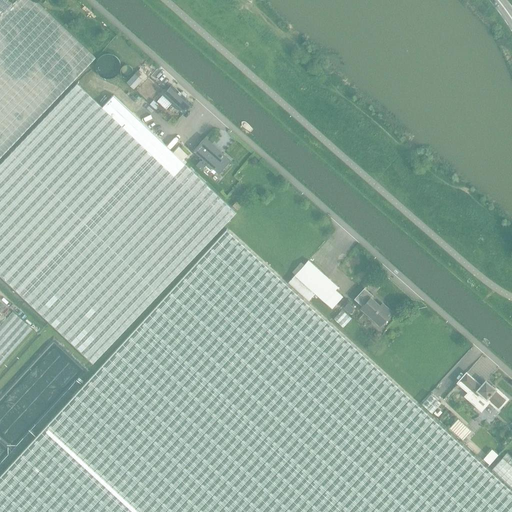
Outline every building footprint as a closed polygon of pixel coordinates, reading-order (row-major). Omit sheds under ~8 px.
[(0,157),(95,57),(35,0),(16,0),(13,3),(0,16),(0,157)] [(0,0),(0,16),(13,3),(9,0),(0,0)] [(135,73),(127,83),(134,89),(142,80),(139,77),(135,73)] [(0,165),(0,275),(93,364),(225,223),(102,107),(78,84),(0,165)] [(161,96),(157,101),(166,109),(172,103),(184,113),(192,104),(186,98),(187,94),(183,91),(180,93),(172,85),(163,95),(161,96)] [(236,211),(185,161),(183,160),(188,155),(179,146),(173,152),(113,96),(102,107),(225,223),(236,211)] [(206,137),(193,151),(207,162),(205,164),(201,160),(197,165),(208,175),(214,169),(219,173),(231,160),(206,137)] [(237,210),(241,206),(236,201),(232,206),(237,210)] [(98,368),(0,474),(0,511),(511,511),(511,488),(491,469),(288,283),(227,226),(98,368)] [(308,260),(294,275),(288,282),(309,301),(315,294),(332,309),(343,297),(336,290),(338,287),(308,260)] [(380,325),(392,312),(382,304),(380,306),(371,298),(373,296),(365,289),(355,300),(362,307),(361,308),(380,325)] [(342,310),(334,319),(343,328),(352,319),(342,310)] [(0,365),(32,329),(13,312),(7,318),(0,325),(0,365)] [(466,373),(458,383),(469,392),(466,396),(475,404),(480,399),(487,405),(490,402),(498,408),(503,403),(504,404),(509,399),(504,394),(502,396),(494,389),(494,390),(491,387),(491,386),(486,381),(481,387),(466,373)] [(431,394),(422,404),(432,413),(441,403),(431,394)] [(463,440),(471,432),(471,431),(458,419),(450,428),(463,440)] [(494,450),(485,460),(490,465),(498,455),(494,450)] [(505,455),(491,469),(511,488),(511,456),(507,452),(505,455)]
